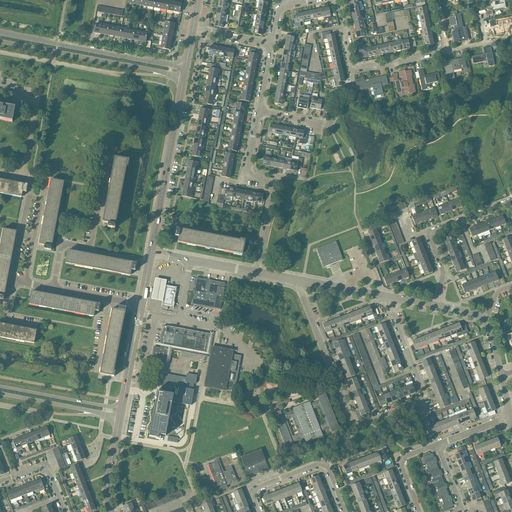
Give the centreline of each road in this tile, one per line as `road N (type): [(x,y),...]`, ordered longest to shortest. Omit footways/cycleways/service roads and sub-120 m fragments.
road 1 (residential): [(302,280),(354,422),(414,403),(422,391),(390,297)]
road 2 (residential): [(185,67),(0,32)]
road 3 (residential): [(0,41),(183,77)]
road 4 (residential): [(259,272),(274,186),(246,168),(258,110)]
road 5 (residential): [(53,288),(62,246),(92,244),(108,154)]
road 6 (residential): [(444,51),(354,67),(338,0)]
road 7 (residential): [(436,306),(442,267),(432,231),(511,207)]
road 8 (residential): [(151,251),(180,96)]
road 9 (residential): [(344,511),(322,465),(255,489),(258,511)]
road 10 (residential): [(121,408),(0,386)]
road 11 (residential): [(0,393),(120,415)]
